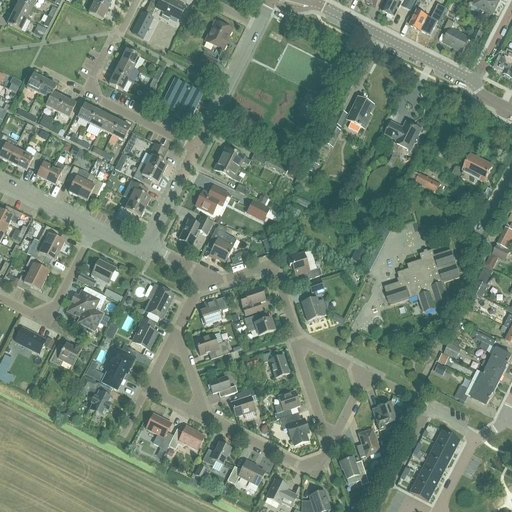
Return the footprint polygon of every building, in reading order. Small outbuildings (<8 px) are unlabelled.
[(20,0),(19,3),(33,10),(37,0),(20,0)] [(113,0),(96,0),(95,3),(108,10),(113,0)] [(178,21),(185,8),(169,0),(160,0),(157,7),(150,3),(149,7),(144,15),(151,18),(155,10),(163,13),(162,16),(169,19),(171,17),(178,21)] [(403,0),(389,0),(382,13),(394,19),(403,1),(403,0)] [(406,0),(402,8),(404,9),(409,12),(414,3),(406,0)] [(491,14),(492,15),(498,2),(494,0),(476,0),(473,6),(487,12),(491,14)] [(33,10),(19,3),(13,14),(27,21),(33,10)] [(108,10),(95,3),(89,14),(103,21),(108,10)] [(48,18),(52,20),(57,10),(53,8),(48,18)] [(439,24),(446,10),(440,8),(436,16),(433,14),(431,19),(416,12),(409,27),(430,37),(437,23),(439,24)] [(21,33),(27,21),(13,14),(7,26),(21,33)] [(153,20),(142,14),(132,34),(143,40),(153,20)] [(52,20),(48,18),(43,27),(48,29),(52,20)] [(461,53),(469,39),(451,30),(453,24),(448,21),(442,32),(447,35),(443,44),(461,53)] [(225,44),(231,31),(215,23),(205,43),(222,52),(226,44),(225,44)] [(45,35),(47,31),(38,26),(35,31),(38,32),(37,35),(43,38),(44,35),(45,35)] [(476,45),(482,34),(476,31),(470,42),(476,45)] [(120,63),(134,70),(140,58),(126,51),(120,63)] [(511,53),(507,51),(504,57),(498,68),(505,72),(503,76),(511,80),(511,77),(511,53)] [(211,74),(217,63),(203,56),(198,67),(211,74)] [(115,74),(128,81),(134,70),(120,63),(115,74)] [(153,80),(158,82),(162,73),(158,70),(153,80)] [(128,81),(115,74),(109,86),(123,93),(128,81)] [(27,90),(38,96),(45,82),(33,76),(27,90)] [(158,82),(153,80),(149,89),(153,91),(158,82)] [(188,124),(203,95),(174,81),(161,106),(175,113),(174,117),(188,124)] [(38,96),(49,101),(50,102),(53,94),(57,87),(45,82),(38,96)] [(12,93),(16,95),(19,89),(11,85),(8,91),(12,93)] [(139,101),(142,102),(146,105),(151,95),(147,93),(144,91),(139,101)] [(64,100),(53,94),(50,102),(49,101),(46,108),(57,114),(64,100)] [(369,115),(373,107),(357,99),(346,121),(364,130),(371,116),(369,115)] [(76,106),(64,100),(57,114),(69,120),(76,106)] [(78,120),(90,125),(97,112),(85,106),(78,120)] [(26,120),(28,116),(19,111),(17,116),(26,120)] [(101,131),(108,117),(97,112),(90,125),(101,131)] [(333,125),(340,128),(346,116),(339,112),(333,125)] [(37,120),(28,116),(26,120),(35,125),(37,120)] [(101,131),(112,137),(119,123),(108,117),(101,131)] [(39,127),(48,131),(51,127),(41,122),(39,127)] [(119,123),(112,137),(124,143),(130,129),(119,123)] [(399,128),(391,124),(385,135),(397,141),(395,144),(410,152),(414,145),(416,145),(419,140),(417,138),(421,131),(406,123),(402,130),(399,129),(399,128)] [(51,127),(48,131),(57,136),(60,132),(51,127)] [(333,149),(341,132),(331,127),(323,144),(333,149)] [(46,135),(42,132),(38,139),(46,143),(50,136),(46,135)] [(3,136),(1,141),(0,142),(0,153),(1,154),(0,155),(0,159),(8,164),(17,144),(8,140),(9,139),(3,136)] [(70,142),(79,147),(81,142),(72,138),(70,142)] [(81,142),(79,147),(88,151),(90,147),(81,142)] [(129,156),(135,146),(129,143),(124,154),(129,156)] [(17,144),(8,164),(17,168),(24,155),(15,150),(17,144)] [(153,157),(148,167),(163,175),(168,165),(163,162),(168,152),(155,145),(150,156),(153,157)] [(24,155),(17,168),(26,173),(29,168),(34,171),(39,160),(41,156),(36,154),(36,153),(34,151),(30,149),(27,149),(24,155)] [(92,153),(101,158),(104,153),(94,149),(92,153)] [(225,149),(219,160),(239,170),(242,164),(248,167),(250,162),(225,149)] [(77,158),(84,161),(86,156),(80,153),(77,158)] [(104,153),(101,158),(111,162),(113,158),(104,153)] [(264,166),(264,165),(285,176),(288,170),(267,160),(267,161),(254,154),(251,160),(264,166)] [(39,160),(34,171),(39,173),(36,178),(46,183),(52,169),(43,165),(44,163),(46,159),(41,156),(39,160)] [(464,174),(461,180),(475,187),(478,181),(484,184),(493,167),(470,156),(462,172),(462,173),(464,174)] [(239,170),(219,160),(214,171),(239,184),(242,180),(236,177),(239,170)] [(52,169),(46,183),(55,187),(57,183),(63,185),(68,175),(71,169),(65,166),(64,168),(55,163),(52,169)] [(314,164),(310,172),(314,174),(319,166),(314,164)] [(125,169),(116,165),(113,171),(121,175),(125,169)] [(163,175),(148,167),(143,177),(140,176),(138,181),(150,187),(153,182),(158,185),(163,175)] [(78,199),(89,176),(74,168),(66,182),(73,185),(68,194),(78,199)] [(92,176),(100,180),(104,172),(95,169),(92,176)] [(412,172),(407,182),(411,184),(416,174),(412,172)] [(437,193),(440,186),(419,175),(415,183),(437,193)] [(89,176),(78,199),(87,203),(91,195),(97,197),(103,185),(94,180),(95,179),(89,176)] [(106,186),(105,188),(111,191),(113,187),(112,185),(108,182),(106,186)] [(131,201),(146,209),(151,199),(145,197),(148,191),(135,185),(131,182),(128,188),(123,198),(131,201)] [(248,198),(251,192),(238,186),(235,192),(248,198)] [(203,193),(195,208),(212,216),(218,206),(222,208),(228,195),(213,188),(209,196),(203,193)] [(460,192),(454,206),(466,211),(471,202),(466,200),(468,196),(460,192)] [(265,207),(267,202),(260,199),(258,203),(265,207)] [(146,209),(131,201),(126,210),(121,208),(116,218),(131,226),(136,216),(141,219),(146,209)] [(270,210),(253,202),(246,215),(263,223),(270,210)] [(0,222),(8,227),(11,222),(15,225),(17,220),(19,221),(22,215),(6,207),(3,213),(0,211),(0,222)] [(379,214),(374,223),(382,228),(387,219),(379,214)] [(188,222),(179,241),(192,248),(200,233),(207,236),(212,225),(201,219),(197,226),(188,222)] [(8,227),(0,222),(0,234),(4,236),(8,227)] [(218,226),(216,231),(215,230),(206,248),(212,251),(210,256),(225,264),(228,257),(229,258),(230,256),(229,256),(229,255),(231,254),(233,251),(232,250),(236,241),(228,237),(225,235),(227,230),(218,226)] [(46,228),(38,243),(60,253),(65,244),(56,239),(58,234),(46,228)] [(511,231),(506,228),(497,246),(509,252),(511,246),(511,231)] [(384,231),(363,273),(368,275),(390,233),(384,231)] [(38,243),(36,247),(31,258),(43,264),(46,258),(55,263),(60,253),(38,243)] [(360,243),(351,261),(360,265),(369,247),(360,243)] [(480,249),(471,245),(475,263),(476,263),(482,250),(480,249)] [(497,246),(493,255),(491,254),(484,268),(492,272),(499,258),(505,261),(509,252),(497,246)] [(444,285),(459,280),(450,252),(434,257),(433,251),(419,256),(421,261),(407,266),(408,270),(397,274),(400,283),(384,288),(390,307),(417,298),(422,314),(436,309),(435,305),(449,300),(444,285)] [(297,254),(286,258),(289,268),(291,267),(295,278),(303,275),(305,282),(319,277),(317,270),(311,252),(304,255),(297,257),(297,254)] [(235,259),(231,260),(233,266),(237,265),(245,262),(243,257),(235,259)] [(31,270),(28,275),(44,283),(49,274),(41,269),(43,264),(31,258),(26,268),(31,270)] [(108,284),(115,271),(99,263),(92,276),(108,284)] [(44,283),(28,275),(26,280),(21,277),(16,287),(28,294),(31,288),(40,293),(44,283)] [(361,280),(358,298),(367,300),(371,282),(361,280)] [(92,289),(95,283),(90,281),(87,286),(92,289)] [(324,281),(321,282),(308,286),(311,295),(323,291),(323,290),(327,289),(324,281)] [(477,281),(471,294),(483,299),(489,287),(477,281)] [(151,302),(146,313),(160,320),(169,303),(170,304),(174,297),(165,292),(158,289),(154,287),(148,300),(151,302)] [(240,303),(245,318),(262,312),(259,304),(265,303),(260,289),(244,294),(247,301),(240,303)] [(80,324),(82,325),(77,334),(80,336),(79,336),(81,337),(86,327),(90,329),(92,325),(96,327),(97,324),(107,329),(111,319),(104,316),(104,315),(99,312),(105,299),(87,290),(84,296),(82,295),(77,304),(72,302),(67,312),(82,319),(80,324)] [(117,295),(114,301),(120,304),(122,298),(117,295)] [(201,314),(205,326),(221,321),(219,315),(223,314),(222,312),(227,311),(224,299),(205,306),(207,312),(201,314)] [(324,301),(318,303),(317,299),(301,304),(307,323),(329,316),(324,301)] [(335,315),(331,321),(332,321),(333,321),(334,322),(336,323),(337,323),(340,325),(343,319),(335,315)] [(256,331),(258,338),(275,333),(270,319),(259,323),(257,316),(244,321),(248,333),(256,331)] [(148,351),(154,338),(149,335),(154,326),(143,320),(137,332),(139,333),(134,342),(141,346),(141,347),(148,351)] [(500,326),(503,327),(508,330),(511,331),(511,332),(511,324),(505,321),(505,322),(502,320),(500,326)] [(39,355),(46,342),(22,329),(15,343),(39,355)] [(493,348),(495,343),(474,332),(471,338),(482,343),(479,348),(486,352),(489,346),(493,348)] [(195,342),(200,358),(211,354),(213,360),(229,355),(225,343),(217,346),(214,336),(195,342)] [(444,355),(456,361),(462,350),(459,349),(454,346),(453,346),(455,342),(448,339),(446,343),(449,345),(444,355)] [(54,344),(48,341),(44,349),(50,352),(54,344)] [(72,368),(81,350),(78,348),(77,351),(66,345),(63,350),(57,347),(49,363),(59,369),(62,363),(72,368)] [(489,364),(504,372),(509,364),(508,363),(511,357),(496,350),(489,364)] [(135,360),(117,351),(110,363),(112,364),(102,384),(117,391),(125,374),(127,375),(135,360)] [(269,363),(275,380),(289,375),(283,357),(279,359),(277,352),(261,357),(263,365),(269,363)] [(5,356),(0,365),(0,381),(2,382),(6,374),(13,361),(5,356)] [(445,367),(449,359),(442,356),(438,364),(445,367)] [(88,368),(91,361),(85,359),(80,372),(96,378),(99,372),(88,368)] [(257,365),(255,359),(245,363),(247,368),(257,365)] [(489,364),(484,362),(481,367),(487,369),(484,375),(499,383),(504,372),(489,364)] [(438,366),(435,373),(443,377),(446,370),(438,366)] [(484,375),(478,387),(493,395),(499,383),(484,375)] [(84,378),(78,392),(88,397),(91,390),(95,392),(98,384),(84,378)] [(209,385),(212,396),(223,392),(225,398),(237,394),(235,388),(230,389),(226,379),(209,385)] [(471,383),(467,391),(464,396),(468,398),(471,400),(486,407),(489,401),(490,401),(493,395),(478,387),(471,383)] [(465,404),(468,398),(464,396),(467,391),(460,387),(454,398),(465,404)] [(239,401),(231,404),(235,419),(255,412),(251,399),(256,397),(254,391),(237,396),(239,401)] [(276,422),(279,421),(292,416),(290,411),(300,408),(295,392),(278,398),(281,406),(274,408),(276,415),(274,415),(276,422)] [(92,406),(89,412),(103,419),(106,413),(108,413),(111,407),(109,406),(112,400),(98,393),(96,399),(94,398),(91,405),(92,406)] [(390,404),(377,408),(380,417),(374,419),(379,432),(385,430),(384,427),(386,426),(387,429),(388,430),(394,428),(395,426),(394,423),(396,422),(390,404)] [(403,414),(408,417),(413,407),(407,405),(403,414)] [(292,416),(279,421),(283,432),(287,430),(291,441),(292,440),(294,448),(308,443),(305,436),(309,434),(304,421),(300,422),(298,414),(292,416)] [(168,448),(173,438),(167,434),(172,425),(153,416),(146,431),(164,440),(159,449),(166,453),(168,448)] [(177,431),(173,438),(168,448),(175,451),(178,446),(182,448),(183,445),(197,452),(204,438),(193,433),(194,432),(186,428),(183,434),(177,431)] [(356,448),(360,459),(366,457),(366,458),(379,453),(372,431),(359,436),(362,446),(356,448)] [(453,454),(460,441),(441,432),(435,445),(453,454)] [(208,451),(202,463),(213,468),(215,463),(223,467),(231,450),(219,444),(214,454),(208,451)] [(453,454),(435,445),(429,457),(447,466),(453,454)] [(447,466),(429,457),(422,469),(441,479),(447,466)] [(353,459),(339,464),(342,471),(343,471),(346,481),(354,478),(356,484),(360,482),(361,487),(368,485),(367,481),(364,472),(362,468),(356,470),(353,459)] [(234,468),(227,483),(235,486),(239,478),(258,488),(265,474),(253,468),(254,466),(246,462),(241,472),(234,468)] [(202,464),(200,468),(195,477),(206,482),(211,473),(207,471),(208,467),(202,464)] [(441,479),(422,469),(416,481),(434,491),(441,479)] [(369,470),(364,472),(367,481),(372,480),(369,470)] [(281,504),(291,509),(297,497),(287,492),(289,488),(275,481),(266,499),(280,506),(281,504)] [(434,491),(416,481),(409,494),(428,504),(434,491)] [(300,511),(329,511),(330,511),(329,509),(330,508),(329,504),(328,504),(324,493),(309,498),(311,502),(308,503),(302,502),(300,511)]
